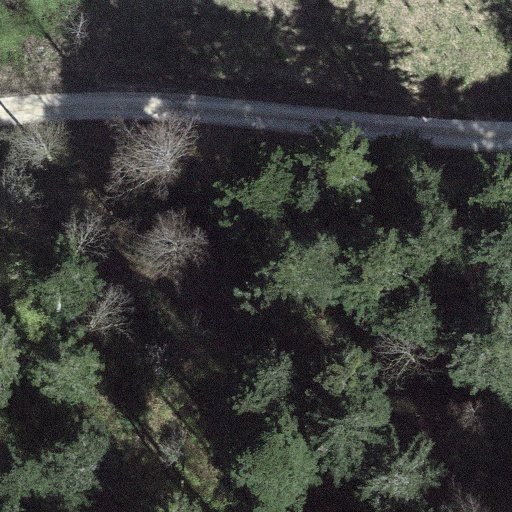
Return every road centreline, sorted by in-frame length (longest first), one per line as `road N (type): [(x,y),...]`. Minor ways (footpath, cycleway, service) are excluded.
road 1 (track): [(0,172),(222,317),(511,478)]
road 2 (track): [(0,119),(90,109),(257,115),(511,140)]
